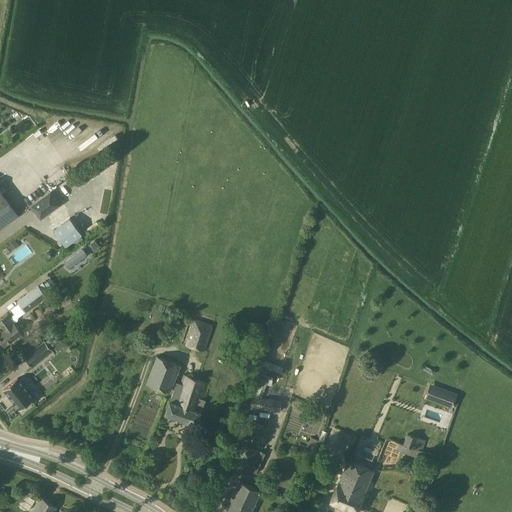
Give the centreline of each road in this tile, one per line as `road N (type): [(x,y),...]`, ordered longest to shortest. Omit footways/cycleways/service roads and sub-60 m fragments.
road 1 (track): [(93,492),(153,353),(196,359)]
road 2 (tertiary): [(156,511),(71,466),(0,442)]
road 3 (tertiary): [(0,453),(134,511)]
